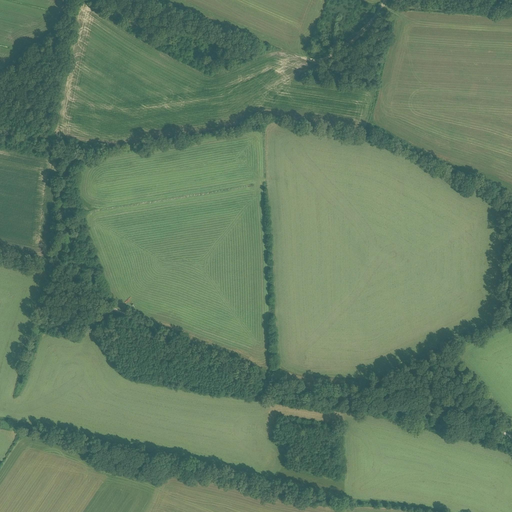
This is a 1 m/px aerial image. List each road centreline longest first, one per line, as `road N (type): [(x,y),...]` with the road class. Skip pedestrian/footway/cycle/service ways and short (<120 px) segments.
road 1 (track): [(111,308),(278,388),(511,438)]
road 2 (track): [(111,308),(17,408),(0,441)]
road 3 (track): [(0,256),(57,270),(111,308)]
